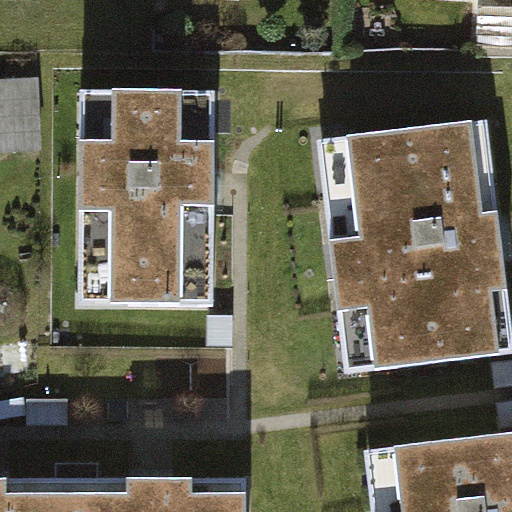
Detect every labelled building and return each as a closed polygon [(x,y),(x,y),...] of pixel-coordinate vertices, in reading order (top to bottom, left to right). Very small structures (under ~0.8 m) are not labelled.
[(0,159),(51,157),(48,81),(0,83),(0,159)] [(214,306),(216,95),(81,94),(80,305),(214,306)] [(347,375),(511,354),(511,320),(488,123),(319,143),(347,375)] [(219,396),(220,356),(130,354),(129,394),(219,396)] [(511,511),(511,436),(367,453),(373,511),(511,511)] [(57,466),(57,481),(57,511),(247,511),(247,481),(99,481),(99,466),(57,466)] [(0,511),(57,511),(57,481),(0,480),(0,511)]
